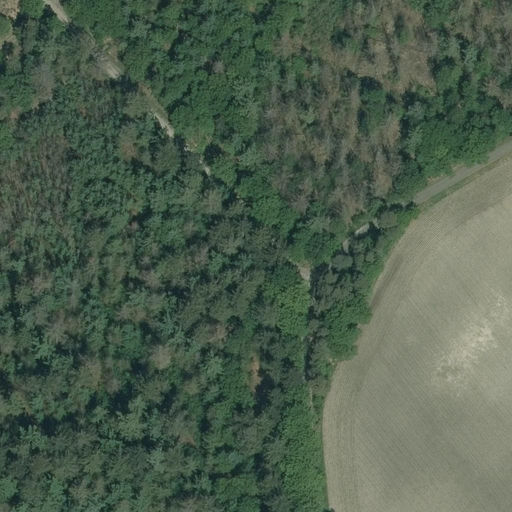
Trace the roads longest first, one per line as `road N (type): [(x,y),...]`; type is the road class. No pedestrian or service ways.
road 1 (unclassified): [(308,285),(48,0)]
road 2 (unclassified): [(308,285),(394,211),(511,145)]
road 3 (unclassified): [(316,511),(308,285)]
